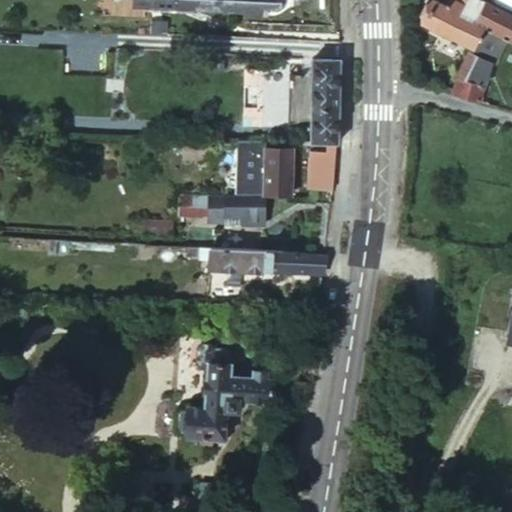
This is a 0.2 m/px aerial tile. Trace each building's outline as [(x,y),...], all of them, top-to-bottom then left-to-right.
[(138,0),(139,16),(268,17),(269,11),(286,11),(285,0),(138,0)] [(487,34),(504,7),(494,3),(489,9),(472,0),(453,0),(448,8),(434,0),(431,0),(421,19),(450,32),(455,36),(454,44),(470,48),(475,34),(485,36),(487,34)] [(511,36),(511,11),(504,7),(487,34),(498,39),(506,47),(511,36)] [(440,56),(465,68),(470,48),(454,44),(455,36),(450,32),(440,56)] [(465,68),(455,103),(479,112),(495,52),(502,56),(506,47),(498,39),(487,34),(485,36),(475,34),(470,48),(465,68)] [(345,137),(345,65),(312,64),(311,74),(312,95),(311,146),(344,147),(345,137)] [(312,95),(311,74),(298,75),(297,95),(312,95)] [(207,166),(207,152),(175,150),(177,158),(183,159),(184,166),(207,166)] [(266,201),(290,201),(290,153),(266,153),(266,176),(266,201)] [(252,201),(266,201),(266,176),(241,176),(241,201),(252,201)] [(265,220),(266,201),(252,201),(241,201),(211,201),(211,221),(214,222),(265,220)] [(172,239),(172,220),(142,219),(141,238),(172,239)] [(265,232),(265,220),(214,222),(214,233),(265,232)] [(326,274),(330,255),(184,249),(157,248),(155,270),(173,270),(174,263),(217,263),(219,277),(267,278),(268,273),(326,274)] [(256,379),(258,363),(244,362),(242,374),(223,373),(227,351),(206,350),(200,410),(187,410),(184,432),(199,432),(196,440),(217,441),(219,413),(227,413),(229,400),(265,401),(268,381),(256,379)] [(236,508),(238,482),(225,480),(223,487),(189,486),(186,503),(236,508)]
